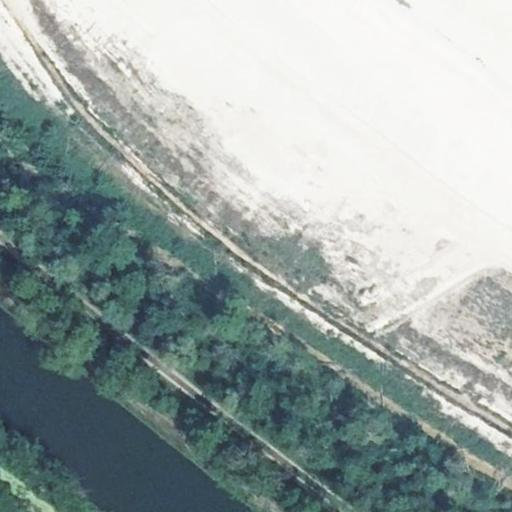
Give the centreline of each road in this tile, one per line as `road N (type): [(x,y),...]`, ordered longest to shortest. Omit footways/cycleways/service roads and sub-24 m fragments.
road 1 (track): [(511,338),(381,316),(62,126),(0,38)]
road 2 (track): [(0,287),(278,511)]
